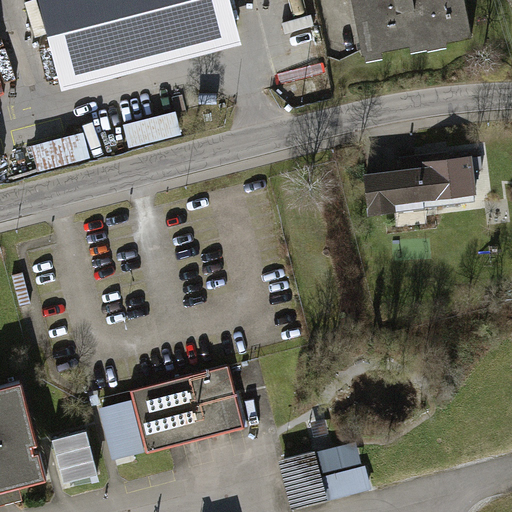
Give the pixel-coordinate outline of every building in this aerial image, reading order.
[(223,0),(38,0),(61,87),(235,44),(223,0)] [(472,39),(463,0),(347,0),(363,71),(384,66),(381,53),(408,47),(409,53),(422,50),(424,56),(448,51),(446,45),(472,39)] [(124,128),(129,151),(185,137),(180,114),(124,128)] [(428,201),(478,196),(474,154),(454,156),(442,157),(442,151),(402,155),(403,167),(369,170),(373,212),(397,210),(397,216),(429,212),(428,201)] [(501,245),(492,246),(492,253),(502,253),(501,245)] [(232,364),(133,390),(135,399),(102,407),(117,462),(248,427),(232,364)] [(20,483),(50,475),(25,377),(0,383),(0,500),(23,494),(20,483)] [(253,422),(277,417),(270,386),(246,391),(253,422)] [(88,424),(56,434),(72,484),(104,474),(88,424)] [(293,505),(330,497),(319,447),(282,455),(293,505)] [(368,466),(328,475),(333,498),(373,489),(368,466)]
